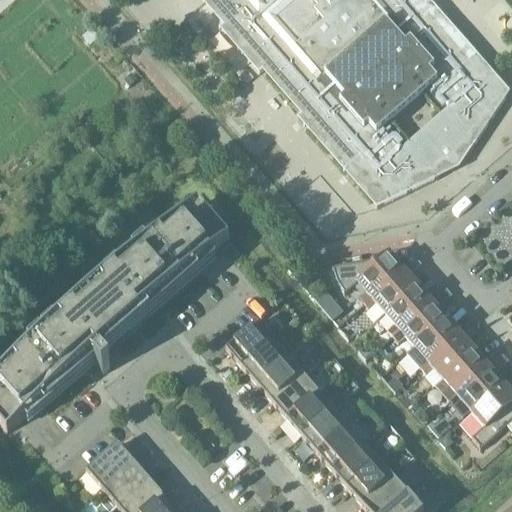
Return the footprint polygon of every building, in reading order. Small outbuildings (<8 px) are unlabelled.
[(208,0),(205,3),(225,25),(221,28),(261,75),(265,71),(304,115),(309,122),(305,125),(306,125),(346,171),(379,209),(429,192),(466,179),(507,97),(473,58),(469,53),(434,13),(430,16),(424,9),(416,0),(208,0)] [(98,40),(90,31),(82,39),(90,48),(98,40)] [(130,88),(137,83),(132,77),(125,82),(130,88)] [(74,315),(0,379),(0,428),(7,436),(91,364),(103,377),(110,371),(98,357),(98,356),(102,352),(107,358),(117,350),(112,344),(137,321),(138,322),(229,243),(198,207),(100,292),(104,298),(78,320),(74,315)] [(405,263),(410,269),(417,262),(412,256),(405,263)] [(359,303),(364,308),(410,269),(405,263),(392,269),(385,261),(375,270),(371,265),(371,264),(332,271),(332,273),(334,273),(335,278),(337,283),(339,287),(342,292),(345,296),(343,297),(344,298),(358,287),(366,297),(359,303)] [(376,308),(385,318),(414,294),(407,286),(415,275),(410,269),(364,308),(369,314),(376,308)] [(388,335),(393,341),(438,301),(433,296),(420,302),(414,294),(385,318),(395,329),(388,335)] [(405,340),(414,351),(442,327),(435,319),(443,307),(438,301),(393,341),(398,346),(405,340)] [(342,315),(333,305),(322,314),(332,324),(342,315)] [(226,354),(241,372),(273,344),(257,326),(226,354)] [(414,351),(407,357),(416,368),(421,373),(456,343),(466,334),(461,328),(449,334),(442,327),(414,351)] [(456,343),(421,373),(426,379),(433,373),(442,384),(470,359),(464,351),(471,340),(476,336),(471,330),(466,334),(456,343)] [(241,372),(256,389),(288,362),(273,344),(241,372)] [(442,384),(435,390),(445,400),(449,406),(484,375),(495,366),(503,359),(498,354),(490,361),(477,367),(470,359),(442,384)] [(495,366),(449,406),(454,412),(461,405),(471,416),(499,392),(492,384),(500,372),(508,365),(503,359),(495,366)] [(256,389),(271,406),(303,379),(288,362),(256,389)] [(271,406),(286,423),(318,396),(303,379),(271,406)] [(395,382),(387,389),(394,397),(402,390),(395,382)] [(511,406),(499,392),(471,416),(484,431),(472,442),(480,451),(479,452),(480,454),(511,425),(511,406)] [(286,423),(301,441),(333,413),(318,396),(286,423)] [(301,441),(317,458),(348,431),(333,413),(301,441)] [(317,458),(332,475),(363,448),(348,431),(317,458)] [(446,441),(438,447),(445,456),(453,449),(446,441)] [(363,448),(332,475),(347,493),(378,465),(385,459),(370,442),(363,448)] [(86,476),(102,494),(133,466),(117,448),(86,476)] [(347,493),(362,510),(393,482),(378,465),(347,493)] [(102,494),(117,511),(148,483),(133,466),(102,494)] [(362,510),(363,511),(393,511),(408,500),(393,482),(362,510)] [(117,511),(149,511),(163,501),(148,483),(117,511)] [(418,511),(408,500),(393,511),(418,511)] [(149,511),(173,511),(163,501),(149,511)]
